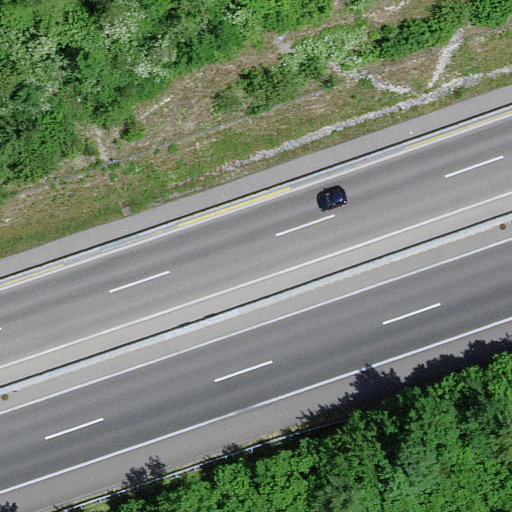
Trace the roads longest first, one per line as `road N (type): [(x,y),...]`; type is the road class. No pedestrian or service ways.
road 1 (motorway): [(511,153),(0,328)]
road 2 (motorway): [(0,453),(511,279)]
